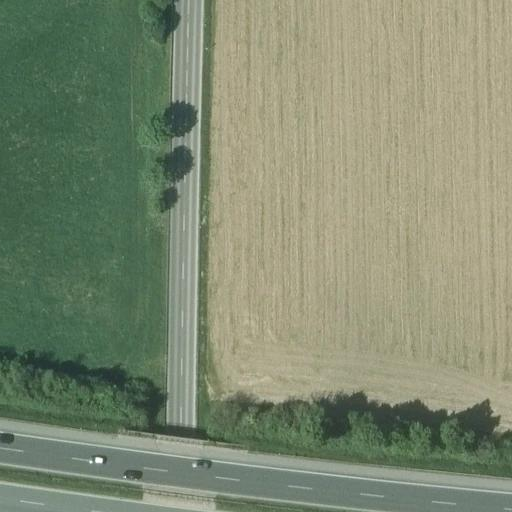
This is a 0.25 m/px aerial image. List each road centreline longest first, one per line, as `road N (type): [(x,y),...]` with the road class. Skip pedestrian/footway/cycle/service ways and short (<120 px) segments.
road 1 (tertiary): [(190,0),(180,511)]
road 2 (motorway): [(438,511),(0,456)]
